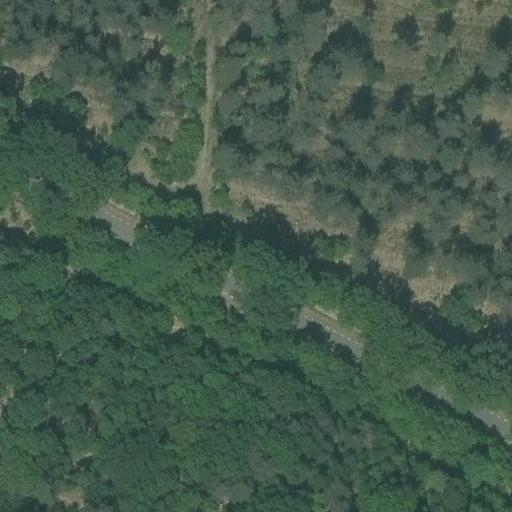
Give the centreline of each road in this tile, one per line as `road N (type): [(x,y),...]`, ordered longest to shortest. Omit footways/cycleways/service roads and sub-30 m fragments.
road 1 (unclassified): [(511,433),(0,167)]
road 2 (track): [(202,202),(209,0)]
